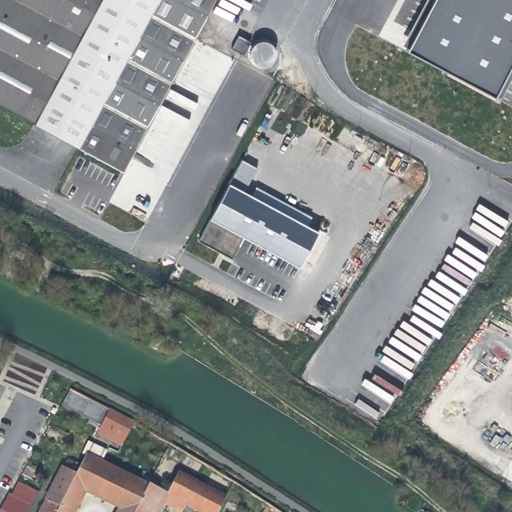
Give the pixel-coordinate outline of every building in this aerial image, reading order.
[(0,0),(0,105),(32,123),(79,148),(122,172),(214,0),(0,0)] [(511,64),(511,0),(433,0),(407,51),(495,97),(511,64)] [(251,42),(238,36),(233,49),(246,55),(251,42)] [(277,46),(275,42),(271,39),(267,37),(262,37),(258,38),(254,40),(251,44),(250,48),(250,53),(251,57),(254,60),(258,63),(262,64),(267,64),(271,62),(274,59),(276,55),(277,51),(277,46)] [(210,219),(299,267),(318,232),(228,183),(210,219)] [(209,225),(201,238),(232,256),(240,241),(227,234),(221,245),(217,243),(219,240),(214,238),(218,230),(209,225)] [(110,408),(71,388),(65,399),(104,419),(110,408)] [(126,417),(110,408),(104,419),(101,426),(110,431),(113,425),(120,428),(126,417)] [(101,461),(86,454),(77,473),(56,511),(75,511),(86,491),(123,509),(120,511),(134,511),(148,484),(101,461)] [(22,475),(33,478),(35,469),(25,466),(22,475)] [(39,511),(56,511),(77,473),(63,466),(39,511)] [(148,484),(134,511),(159,511),(164,502),(182,511),(186,504),(201,511),(200,511),(218,511),(226,497),(178,472),(168,492),(149,483),(148,484)] [(26,511),(30,506),(9,495),(0,511),(26,511)]
